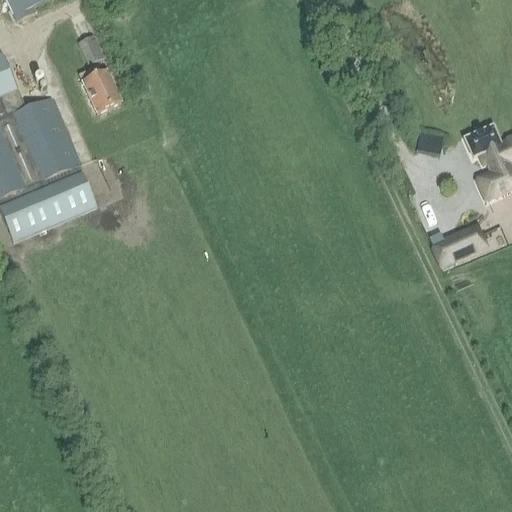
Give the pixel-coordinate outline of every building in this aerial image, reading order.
[(3,0),(15,24),(35,15),(32,10),(52,0),(3,0)] [(93,39),(77,46),(87,68),(103,61),(93,39)] [(0,215),(13,246),(95,211),(78,169),(79,169),(50,100),(25,111),(2,57),(0,58),(0,215)] [(97,70),(87,74),(79,78),(97,116),(120,106),(106,73),(100,76),(97,70)] [(480,157),(484,168),(488,166),(491,174),(474,181),(484,204),(511,192),(511,141),(500,147),(493,130),(466,142),(473,160),(480,157)] [(486,248),(476,227),(430,250),(440,272),(486,248)]
